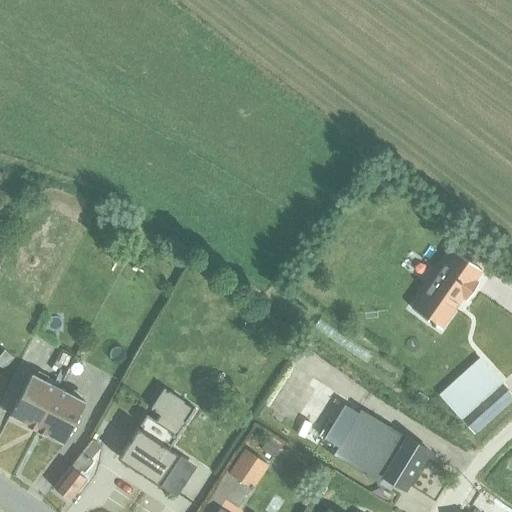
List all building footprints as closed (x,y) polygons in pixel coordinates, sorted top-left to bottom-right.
[(453,249),(412,307),(442,329),(463,299),(467,302),(480,283),(476,281),(484,271),(453,249)] [(5,350),(0,356),(0,366),(5,370),(15,358),(5,350)] [(511,393),(478,357),(438,394),(474,433),(511,398),(511,393)] [(37,430),(59,388),(58,387),(59,383),(49,378),(47,381),(32,373),(10,416),(37,430)] [(59,388),(37,430),(64,444),(86,401),(59,388)] [(147,476),(158,484),(158,483),(179,452),(170,446),(195,409),(164,388),(138,427),(123,451),(127,453),(123,459),(148,475),(147,476)] [(361,409),(333,454),(378,483),(383,476),(406,490),(409,484),(408,484),(412,477),(413,478),(430,450),(361,409)] [(123,451),(138,427),(118,458),(158,484),(147,476),(148,475),(123,459),(127,453),(123,451)] [(270,435),(261,449),(274,458),(283,444),(270,435)] [(92,439),(54,488),(70,501),(90,475),(88,473),(96,463),(92,459),(101,446),(92,439)] [(245,448),(229,473),(253,489),(269,465),(245,448)] [(179,452),(158,483),(177,496),(198,465),(179,452)]
